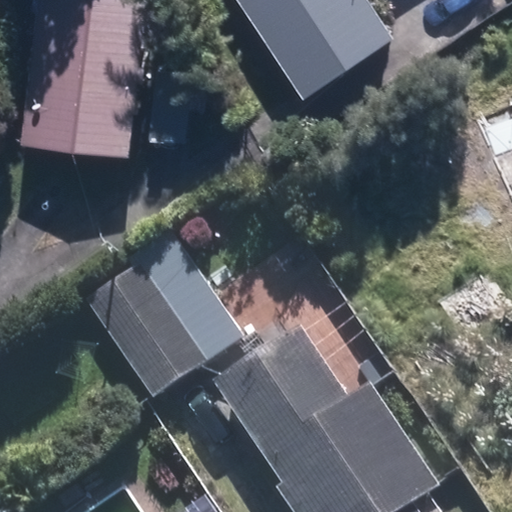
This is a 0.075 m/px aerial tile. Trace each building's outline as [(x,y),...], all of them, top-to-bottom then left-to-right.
[(149,4),(110,0),(42,0),(26,144),(131,156),(149,4)] [(365,0),(240,0),(304,95),(391,39),(365,0)] [(497,63),(479,40),(427,80),(445,104),(497,63)] [(196,62),(158,61),(154,145),(192,147),(196,62)] [(511,95),(462,118),(511,233),(511,95)] [(90,306),(156,402),(244,341),(178,246),(90,306)] [(449,325),(397,359),(488,496),(511,480),(511,295),(509,297),(478,252),(425,287),(449,325)] [(300,335),(218,390),(300,511),(414,511),(440,495),(370,392),(349,407),(300,335)]
